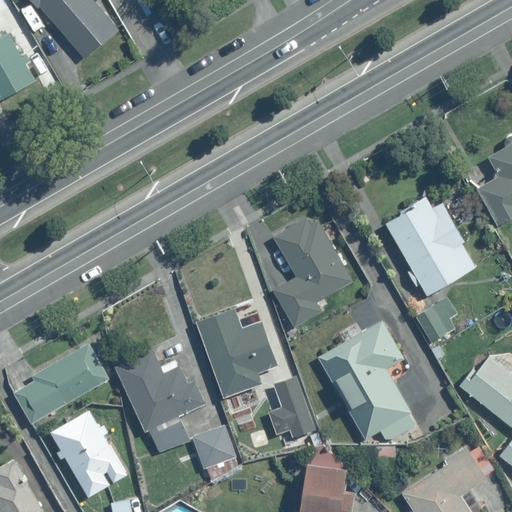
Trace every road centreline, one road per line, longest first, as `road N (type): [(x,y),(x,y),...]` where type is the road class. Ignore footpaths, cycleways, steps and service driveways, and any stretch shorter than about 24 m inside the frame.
road 1 (primary): [(509,0),(0,293)]
road 2 (primary): [(0,210),(361,0)]
